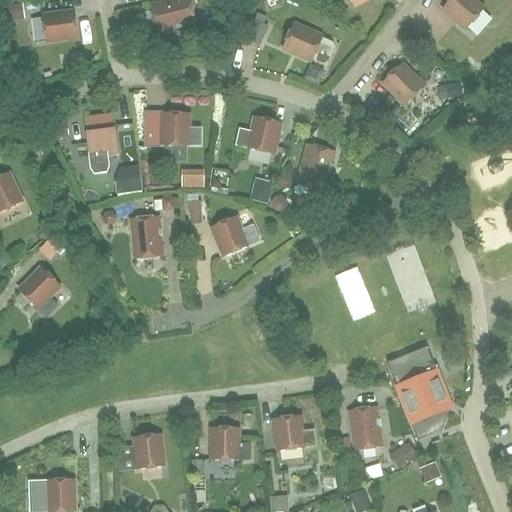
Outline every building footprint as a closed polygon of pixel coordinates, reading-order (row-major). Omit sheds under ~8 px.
[(156,33),(194,24),(188,0),(173,0),(149,6),(156,33)] [(466,30),(484,10),(471,0),(450,0),(442,9),(466,30)] [(45,43),(77,39),(73,13),(42,17),(45,43)] [(255,22),(247,40),(259,46),(267,28),(255,22)] [(311,62),(322,38),(293,25),(282,49),(311,62)] [(404,106),(423,88),(401,65),(382,83),(404,106)] [(188,130),(188,115),(162,114),(162,121),(143,120),(143,148),(162,148),(162,146),(188,146),(200,146),(200,130),(188,130)] [(93,174),(106,173),(108,167),(107,155),(118,153),(113,116),(84,120),(90,169),(93,174)] [(273,155),(280,124),(254,118),(251,133),(239,130),(236,146),(247,149),(273,155)] [(324,191),(334,153),(307,146),(297,184),(324,191)] [(0,212),(22,203),(8,174),(0,177),(0,212)] [(175,211),(175,210),(174,199),(174,198),(172,198),(162,199),(161,199),(161,201),(162,211),(162,212),(175,211)] [(134,260),(162,257),(158,217),(130,220),(134,260)] [(241,232),(235,218),(211,228),(224,257),(248,247),(248,246),(259,241),(252,227),(241,232)] [(46,318),(57,307),(49,298),(60,287),(41,269),(19,291),(46,318)] [(437,408),(445,405),(443,402),(447,400),(426,349),(387,364),(397,388),(417,439),(425,436),(437,408)] [(355,451),(382,447),(376,408),(348,412),(355,451)] [(301,432),(300,417),(273,420),(277,452),(316,447),(314,431),(301,432)] [(250,461),(250,445),(238,445),(238,429),(211,429),(211,461),(250,461)] [(137,470),(164,467),(160,436),(134,439),(137,470)] [(397,470),(417,458),(409,444),(389,456),(397,470)] [(47,511),(74,511),(73,481),(47,482),(47,511)]
